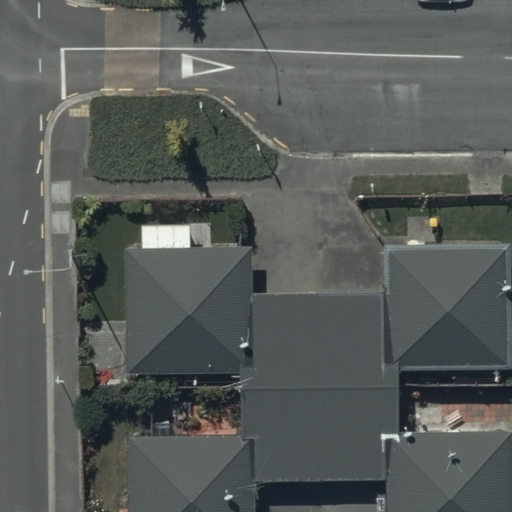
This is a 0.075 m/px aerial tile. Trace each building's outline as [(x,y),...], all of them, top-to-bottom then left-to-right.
[(507,238),(384,239),(384,287),(384,366),(398,366),(508,365),(507,238)] [(249,239),(125,239),(125,367),(241,367),(249,367),(249,288),(249,239)] [(384,287),(249,288),(249,367),(241,367),(241,428),(250,428),(250,473),(390,473),(390,425),(399,425),(398,366),(384,366),(384,287)] [(399,425),(390,425),(390,473),(389,511),(511,511),(511,436),(511,423),(399,425)] [(241,428),(128,427),(128,511),(250,511),(250,473),(250,428),(241,428)]
